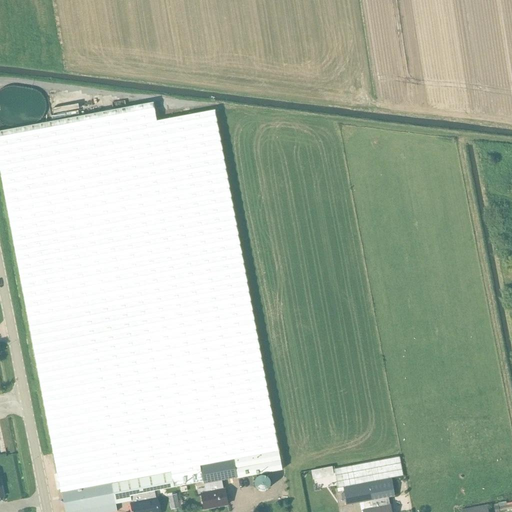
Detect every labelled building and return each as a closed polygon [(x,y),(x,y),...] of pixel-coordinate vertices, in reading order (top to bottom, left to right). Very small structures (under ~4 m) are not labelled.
[(129,511),(158,511),(156,499),(154,491),(204,481),(201,466),(234,460),(238,478),(284,469),(250,287),(215,111),(156,122),(153,102),(48,122),(0,131),(0,171),(35,359),(60,493),(62,492),(65,511),(114,511),(117,511),(115,499),(130,496),(131,503),(131,504),(132,511),(129,511)] [(399,456),(334,469),(337,488),(338,492),(344,491),(344,493),(341,494),(342,500),(345,499),(346,505),(363,502),(364,510),(363,510),(363,511),(391,511),(390,505),(373,508),(371,501),(395,496),(392,478),(403,476),(399,456)] [(201,494),(204,509),(228,504),(225,489),(223,489),(222,481),(238,478),(234,460),(201,466),(204,481),(206,493),(201,494)] [(321,469),(322,476),(332,474),(331,467),(321,469)] [(270,486),(270,485),(269,482),(268,480),(265,478),(262,477),(259,478),(256,480),(254,482),(254,485),(254,488),(256,491),(257,492),(259,493),(262,494),(265,493),(268,491),(269,489),(270,486)] [(494,504),(494,511),(499,511),(511,509),(511,502),(506,503),(506,502),(498,503),(498,504),(494,504)] [(333,511),(332,510),(330,508),(328,506),(325,504),(322,503),(319,503),(315,504),(313,505),(310,506),(308,508),(307,510),(305,511),(333,511)]
